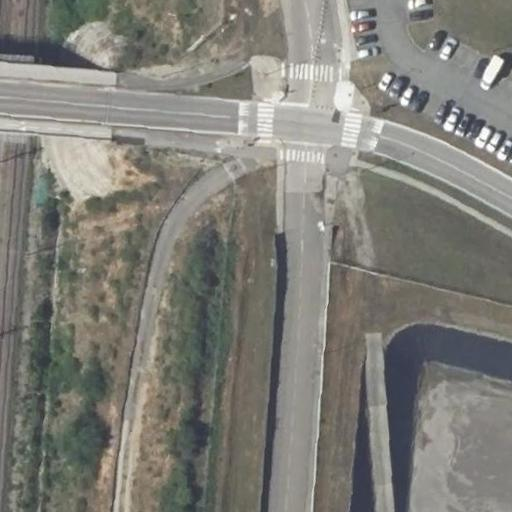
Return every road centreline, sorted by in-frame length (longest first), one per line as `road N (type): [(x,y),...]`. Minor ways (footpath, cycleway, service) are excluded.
road 1 (unclassified): [(278,511),(305,121)]
road 2 (unclassified): [(0,99),(305,121)]
road 3 (unclassified): [(305,121),(413,147),(511,198)]
road 4 (residential): [(303,0),(311,49),(305,121)]
